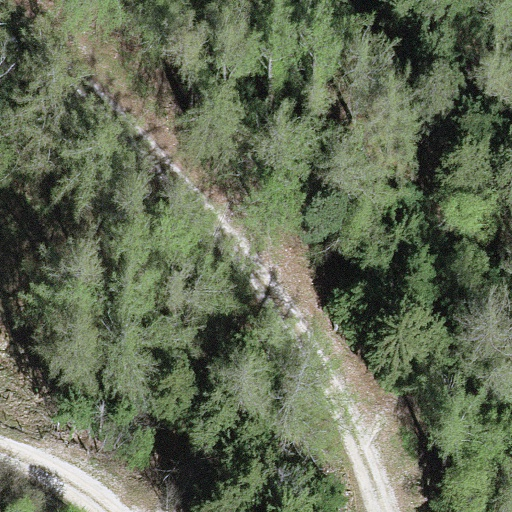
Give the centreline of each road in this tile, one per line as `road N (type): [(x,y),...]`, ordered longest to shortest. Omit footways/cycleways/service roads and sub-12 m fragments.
road 1 (track): [(376,511),(314,394),(0,20)]
road 2 (track): [(0,455),(97,490),(112,511)]
